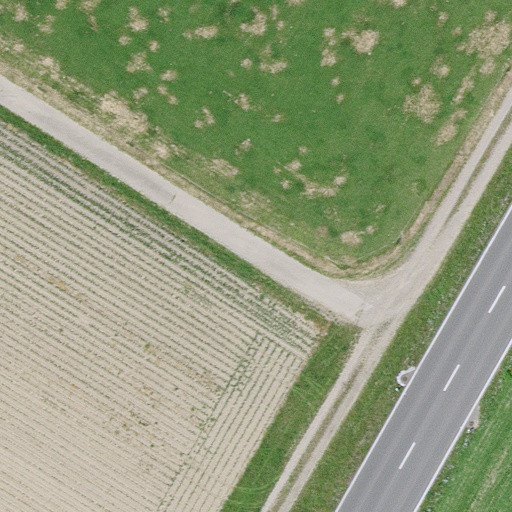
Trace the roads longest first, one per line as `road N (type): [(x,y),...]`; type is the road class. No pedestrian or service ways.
road 1 (track): [(511,119),(280,511)]
road 2 (track): [(383,327),(0,90)]
road 3 (primary): [(377,511),(511,278)]
